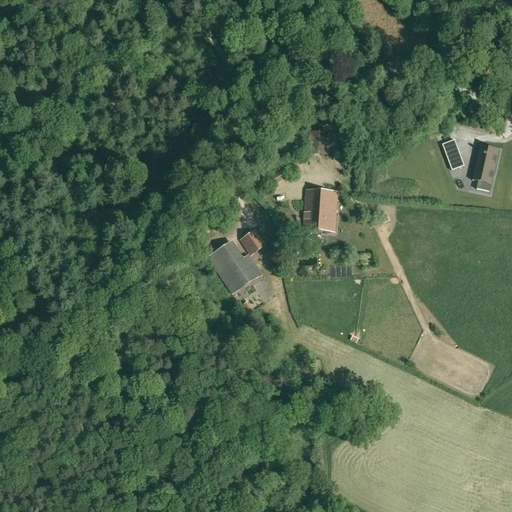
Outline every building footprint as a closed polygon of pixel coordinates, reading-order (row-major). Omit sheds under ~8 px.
[(308,132),(307,154),(327,155),(328,133),(308,132)] [(477,162),(472,181),(473,181),(473,180),(479,182),(484,183),(492,185),(499,152),(489,150),(481,148),(481,147),(480,146),(478,158),(477,162)] [(460,156),(448,161),(452,171),(464,167),(460,156)] [(277,170),(262,179),(268,189),(283,179),(277,170)] [(305,190),(304,231),(302,230),(300,244),(312,245),(312,232),(336,233),(337,192),(305,190)] [(239,240),(250,256),(265,246),(255,230),(239,240)] [(226,247),(208,259),(232,294),(256,278),(243,259),(237,263),(226,247)]
